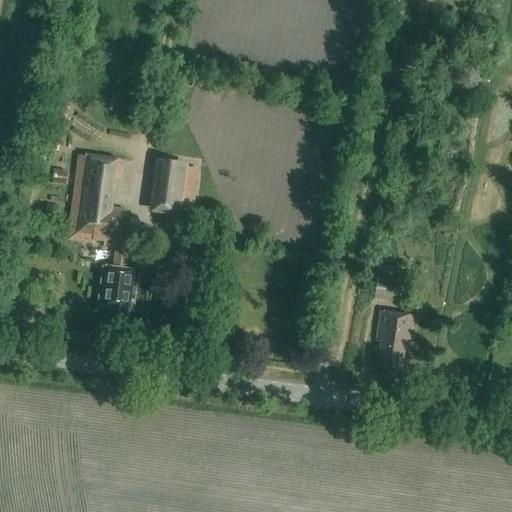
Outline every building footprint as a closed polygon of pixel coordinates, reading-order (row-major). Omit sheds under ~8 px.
[(46,127),(66,127),(67,98),(47,97),(46,127)] [(114,249),(112,267),(103,266),(98,306),(108,307),(106,324),(126,327),(128,310),(132,310),(138,271),(126,269),(130,242),(128,242),(129,232),(125,231),(127,216),(125,216),(126,210),(113,208),(117,178),(122,179),(124,163),(120,162),(120,160),(78,155),(66,241),(90,244),(91,241),(103,243),(103,247),(114,249)] [(165,215),(180,217),(186,168),(161,165),(155,214),(165,215)] [(165,215),(163,225),(190,228),(197,169),(186,168),(180,217),(165,215)] [(373,299),(405,303),(408,281),(376,276),(373,299)] [(411,330),(413,316),(381,312),(377,342),(381,343),(378,363),(401,366),(404,346),(408,347),(410,330),(411,330)]
